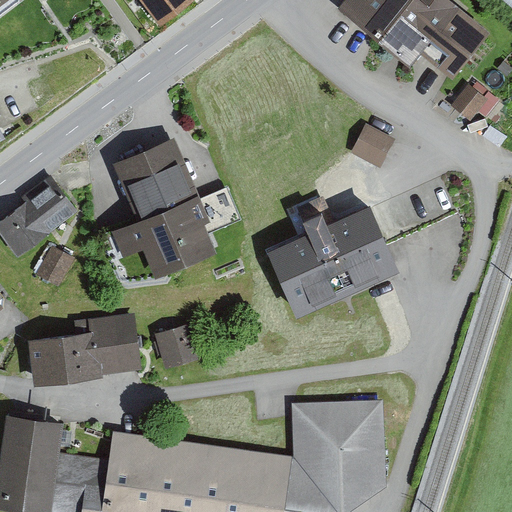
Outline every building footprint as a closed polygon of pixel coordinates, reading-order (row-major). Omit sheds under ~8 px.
[(0,0),(0,15),(2,18),(27,0),(0,0)] [(139,0),(166,29),(198,0),(139,0)] [(429,0),(343,0),(421,65),(428,56),(464,86),(505,36),(461,0),(436,0),(434,3),(429,0)] [(8,83),(0,87),(0,135),(28,120),(8,83)] [(498,101),(474,88),(458,118),(481,131),(498,101)] [(399,146),(370,132),(357,158),(386,172),(399,146)] [(173,138),(115,163),(139,219),(113,230),(124,257),(142,249),(155,279),(217,253),(209,233),(242,220),(228,187),(199,199),(173,138)] [(59,181),(0,228),(22,255),(81,208),(59,181)] [(381,207),(272,256),(299,315),(408,267),(381,207)] [(76,263),(55,250),(39,274),(60,288),(76,263)] [(31,344),(36,384),(147,370),(140,317),(94,323),(96,336),(31,344)] [(200,325),(159,339),(170,371),(211,357),(200,325)] [(389,403),(297,409),(300,509),(321,511),(356,511),(392,488),(389,403)] [(65,511),(78,424),(13,415),(0,507),(37,511),(65,511)] [(298,460),(116,433),(112,463),(78,458),(69,511),(294,511),(291,511),(298,460)]
